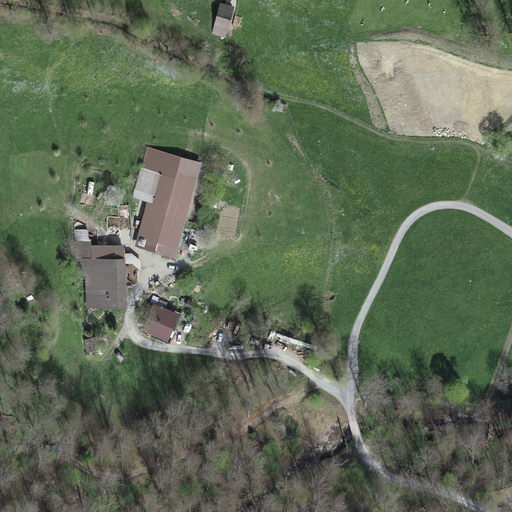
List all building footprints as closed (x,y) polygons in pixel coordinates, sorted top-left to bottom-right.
[(213,34),(225,37),(233,7),(221,4),(213,34)] [(162,163),(195,172),(198,163),(149,150),(144,166),(160,170),(162,163)] [(164,252),(175,255),(182,230),(179,229),(195,172),(162,163),(160,170),(141,236),(166,243),(164,252)] [(140,243),(164,252),(166,243),(141,236),(140,243)] [(87,274),(88,305),(125,303),(124,287),(118,287),(118,271),(124,271),(123,247),(95,248),(96,259),(89,260),(89,240),(76,241),(78,274),(87,274)] [(165,335),(174,314),(155,307),(147,328),(154,331),(165,335)] [(152,337),(169,343),(180,317),(174,314),(165,335),(154,331),(152,337)] [(233,323),(225,324),(226,340),(234,340),(233,323)] [(95,339),(87,341),(89,349),(97,346),(95,339)]
